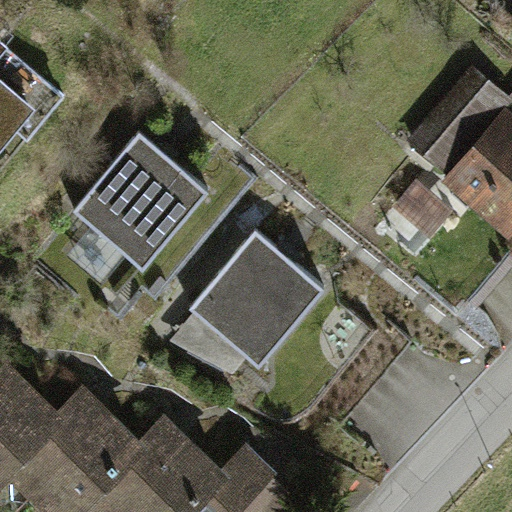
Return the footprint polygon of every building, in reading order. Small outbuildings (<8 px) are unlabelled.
[(0,151),(37,108),(0,76),(0,57),(9,47),(0,39),(0,151)] [(419,140),(449,166),(507,99),(478,73),(419,140)] [(453,177),(509,225),(511,221),(511,120),(507,116),(453,177)] [(92,226),(69,255),(104,283),(127,256),(143,270),(211,191),(141,131),(75,211),(92,226)] [(396,207),(384,221),(403,238),(415,223),(396,207)] [(195,312),(172,341),(234,374),(248,359),(260,367),(325,287),(257,228),(191,308),(195,312)] [(0,410),(28,380),(3,355),(0,358),(0,410)] [(59,410),(28,380),(0,410),(0,491),(9,482),(29,499),(111,409),(85,383),(59,410)] [(89,511),(91,510),(92,511),(126,511),(192,438),(166,414),(141,438),(111,409),(29,499),(41,511),(89,511)] [(285,511),(297,500),(274,477),(279,471),(249,442),(224,468),(192,438),(126,511),(285,511)]
